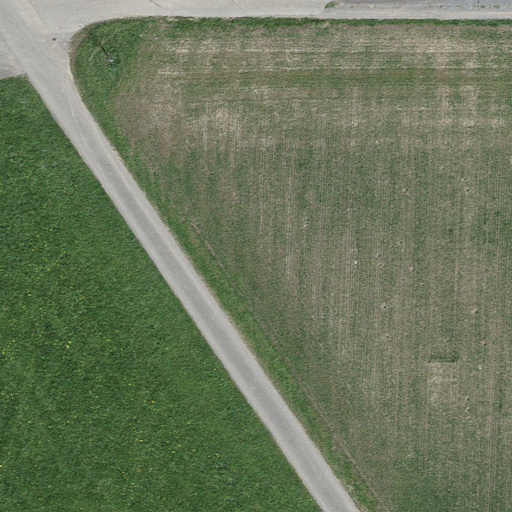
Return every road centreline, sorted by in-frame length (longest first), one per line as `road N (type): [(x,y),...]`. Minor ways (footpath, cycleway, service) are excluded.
road 1 (track): [(0,4),(330,511)]
road 2 (track): [(0,24),(5,13),(511,15)]
